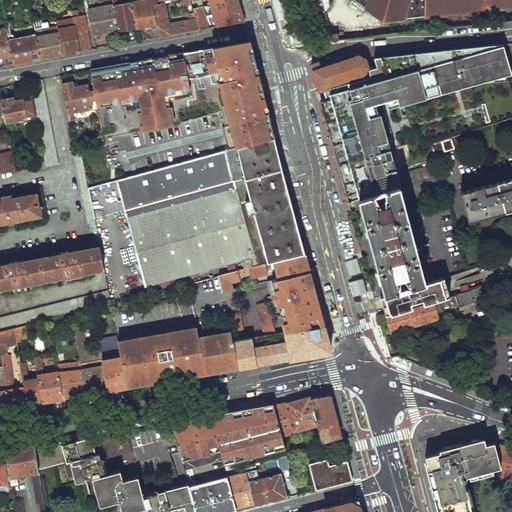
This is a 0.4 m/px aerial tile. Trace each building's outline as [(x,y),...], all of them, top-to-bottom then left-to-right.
[(114,6),(118,31),(137,27),(132,3),(131,0),(125,0),(126,3),(118,5),(114,6)] [(158,37),(152,5),(158,4),(156,0),(147,0),(132,3),(137,27),(150,25),(153,38),(158,37)] [(196,16),(199,29),(209,28),(203,0),(188,0),(189,6),(195,14),(196,16)] [(211,0),(218,26),(244,21),(240,4),(238,0),(211,0)] [(352,0),(384,23),(409,21),(411,0),(352,0)] [(511,0),(411,0),(409,21),(511,8),(511,0)] [(152,5),(158,37),(182,33),(199,29),(196,16),(195,14),(189,15),(190,20),(168,24),(164,2),(158,4),(152,5)] [(89,8),(94,35),(118,31),(114,6),(113,4),(94,7),(89,8)] [(87,50),(90,49),(84,16),(73,18),(74,19),(80,51),(87,50)] [(74,19),(61,21),(61,20),(56,21),(57,27),(63,50),(70,49),(70,53),(74,53),(80,51),(74,19)] [(0,58),(12,56),(8,35),(6,23),(0,23),(0,58)] [(57,27),(35,31),(36,36),(40,59),(52,56),(64,54),(63,50),(57,27)] [(12,56),(14,64),(28,61),(40,59),(36,36),(33,37),(13,40),(14,37),(13,34),(8,35),(12,56)] [(104,68),(90,71),(102,137),(114,134),(109,106),(135,101),(140,132),(173,126),(171,113),(217,104),(240,100),(242,110),(264,106),(267,105),(257,65),(254,56),(250,41),(203,49),(204,54),(184,58),(183,53),(157,58),(130,63),(104,68)] [(511,42),(502,43),(505,53),(511,52),(511,42)] [(381,64),(382,67),(378,68),(374,70),(375,76),(318,92),(316,92),(317,94),(323,117),(332,148),(340,175),(347,203),(360,199),(378,194),(389,191),(396,189),(401,187),(398,176),(392,177),(383,145),(393,141),(384,109),(393,106),(391,99),(429,89),(428,86),(442,82),(443,85),(455,81),(457,88),(490,79),(489,76),(500,73),(501,76),(511,73),(505,53),(502,43),(412,54),(381,64)] [(203,49),(183,53),(184,58),(204,54),(203,49)] [(316,85),(317,89),(316,89),(316,92),(318,92),(318,90),(329,87),(329,86),(337,84),(337,86),(339,85),(338,83),(346,81),(347,83),(349,82),(348,80),(357,78),(357,80),(359,79),(359,78),(365,76),(365,77),(367,77),(366,74),(370,67),(368,59),(361,55),(312,69),(316,85)] [(34,165),(35,171),(46,169),(45,168),(58,166),(42,79),(30,82),(32,94),(36,118),(44,163),(34,165)] [(63,84),(69,120),(74,120),(73,113),(89,110),(90,113),(93,112),(88,84),(74,87),(74,82),(63,84)] [(26,97),(12,100),(12,98),(2,99),(6,123),(26,119),(29,120),(36,118),(32,94),(26,97)] [(266,114),(264,106),(242,110),(240,100),(217,104),(219,111),(222,111),(226,126),(223,126),(224,132),(229,150),(272,138),(270,129),(268,121),(266,114)] [(133,178),(117,182),(145,286),(234,263),(247,259),(251,258),(253,267),(306,253),(297,219),(295,210),(294,207),(293,202),(283,167),(281,159),(275,137),(272,138),(229,150),(133,178)] [(451,139),(432,145),(435,155),(454,148),(451,139)] [(0,154),(0,174),(15,170),(12,152),(0,154)] [(97,232),(81,152),(74,153),(88,227),(91,226),(92,233),(97,232)] [(511,206),(511,184),(510,180),(461,193),(468,219),(511,206)] [(374,255),(385,295),(404,289),(411,287),(414,285),(421,283),(422,283),(398,194),(396,189),(389,191),(378,194),(360,199),(361,205),(374,255)] [(0,201),(0,223),(39,217),(36,195),(11,200),(11,195),(0,197),(1,202),(0,201)] [(0,288),(105,269),(101,248),(70,254),(69,251),(62,253),(62,255),(19,264),(19,261),(11,262),(12,265),(0,267),(0,288)] [(239,271),(241,280),(270,273),(269,270),(277,269),(280,278),(311,271),(308,262),(306,253),(253,267),(239,271)] [(247,259),(234,263),(236,270),(249,266),(247,259)] [(237,271),(230,273),(232,282),(240,280),(237,271)] [(280,278),(273,280),(275,289),(271,295),(267,296),(268,302),(269,304),(273,304),(275,313),(319,303),(315,286),(311,271),(280,278)] [(230,273),(190,283),(196,320),(228,314),(228,315),(239,312),(233,290),(223,292),(221,285),(232,282),(230,273)] [(421,283),(423,293),(435,290),(434,286),(443,283),(442,277),(422,283),(421,283)] [(234,289),(232,282),(221,285),(223,292),(233,290),(234,289)] [(386,314),(392,331),(397,330),(397,329),(436,317),(434,313),(459,305),(459,307),(473,303),(471,297),(484,292),(482,286),(415,306),(392,314),(391,312),(386,314)] [(382,296),(386,314),(391,312),(392,314),(415,306),(411,287),(404,289),(385,295),(382,296)] [(0,318),(0,331),(16,328),(31,324),(41,321),(73,313),(95,308),(113,303),(110,291),(0,318)] [(269,304),(268,302),(257,304),(260,316),(271,314),(269,304)] [(319,303),(275,313),(276,317),(282,315),(286,332),(325,325),(321,312),(319,303)] [(73,313),(74,321),(96,316),(95,308),(73,313)] [(230,323),(241,321),(239,312),(228,315),(230,323)] [(260,316),(263,332),(275,330),(271,314),(260,316)] [(41,321),(31,324),(33,335),(43,333),(41,321)] [(233,339),(244,337),(241,321),(230,323),(231,330),(233,339)] [(16,328),(18,340),(33,336),(33,335),(31,324),(16,328)] [(253,338),(233,341),(239,368),(257,365),(289,360),(290,360),(330,353),(331,351),(332,351),(332,349),(328,335),(325,325),(286,332),(285,332),(253,338)] [(223,371),(239,368),(233,341),(233,339),(231,330),(199,336),(197,326),(184,329),(119,342),(120,343),(122,356),(127,388),(139,386),(178,379),(206,374),(223,371)] [(0,331),(0,338),(2,355),(8,354),(6,342),(18,340),(16,328),(0,331)] [(101,350),(87,352),(83,328),(75,329),(81,366),(82,369),(86,395),(100,393),(108,391),(103,359),(101,350)] [(101,350),(103,359),(122,356),(120,343),(101,346),(101,350)] [(103,359),(108,391),(120,389),(127,388),(122,356),(103,359)] [(8,390),(11,408),(20,406),(28,405),(25,387),(12,389),(12,387),(13,386),(12,379),(11,379),(7,358),(3,359),(5,371),(8,390)] [(25,387),(28,405),(37,403),(42,402),(37,367),(37,366),(33,367),(34,374),(29,374),(27,363),(22,364),(25,387)] [(37,367),(42,402),(56,400),(63,399),(59,372),(43,375),(42,366),(37,367)] [(59,372),(63,399),(77,396),(86,395),(82,369),(78,370),(59,372)] [(0,409),(1,410),(11,408),(8,390),(5,371),(0,372),(2,391),(0,391),(0,409)] [(310,398),(318,426),(322,442),(341,436),(330,394),(310,398)] [(285,403),(293,433),(318,426),(310,398),(309,396),(285,403)] [(273,405),(282,436),(293,433),(285,403),(273,405)] [(171,422),(184,470),(223,460),(226,470),(235,468),(244,466),(246,465),(245,458),(278,450),(285,449),(282,436),(273,405),(171,422)] [(68,460),(72,475),(74,482),(85,480),(91,478),(95,493),(98,506),(117,501),(120,511),(126,511),(128,511),(136,510),(136,511),(194,511),(188,488),(187,484),(143,495),(140,483),(138,475),(130,478),(122,479),(120,471),(106,474),(104,467),(102,460),(100,452),(96,453),(91,436),(62,443),(62,441),(34,448),(37,468),(63,461),(68,460)] [(482,439),(439,451),(440,454),(448,451),(483,442),(482,439)] [(484,445),(483,442),(448,451),(440,454),(440,456),(428,459),(427,459),(428,462),(430,470),(440,511),(473,511),(468,494),(463,475),(468,473),(492,467),(501,465),(495,442),(484,445)] [(511,451),(511,448),(495,442),(501,465),(504,476),(511,474),(511,451)] [(9,478),(10,484),(17,483),(16,478),(16,477),(38,473),(37,468),(34,448),(33,446),(4,451),(9,478)] [(278,450),(280,457),(287,455),(285,449),(278,450)] [(63,461),(67,476),(72,475),(68,460),(63,461)] [(308,465),(315,490),(352,481),(347,461),(328,467),(326,460),(308,465)] [(228,478),(236,511),(255,506),(281,499),(287,498),(284,484),(281,474),(259,480),(255,463),(246,465),(244,466),(235,468),(226,470),(228,478)] [(477,511),(468,478),(494,472),(492,467),(468,473),(463,475),(468,494),(473,511),(477,511)] [(440,511),(430,470),(427,471),(437,511),(440,511)] [(44,511),(38,476),(32,477),(37,503),(39,503),(40,511),(23,511),(22,502),(9,504),(10,511),(44,511)] [(85,480),(89,494),(95,493),(91,478),(85,480)] [(188,488),(194,511),(232,511),(236,511),(228,478),(188,488)] [(360,511),(358,500),(310,511),(360,511)]
